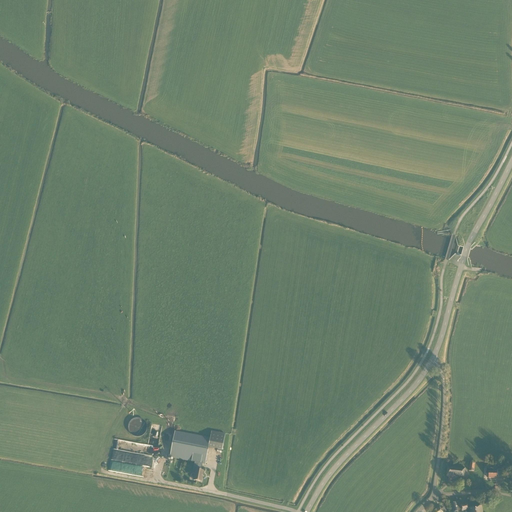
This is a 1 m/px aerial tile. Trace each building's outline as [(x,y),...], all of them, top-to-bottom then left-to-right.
[(144,421),(143,420),(142,419),(140,419),(139,418),(138,418),(136,418),(135,419),(133,419),(132,420),(131,421),(130,422),(129,423),(129,424),(128,426),(128,427),(128,428),(128,430),(129,431),(129,432),(130,434),(131,435),(132,436),(133,436),(135,437),(136,437),(137,437),(139,437),(140,437),(141,437),(143,436),(144,435),(145,434),(146,433),(146,431),(147,430),(147,429),(147,427),(147,426),(146,424),(146,423),(145,422),(144,421)] [(175,432),(172,448),(170,458),(195,463),(193,474),(195,474),(194,481),(202,482),(204,471),(201,471),(203,464),(205,465),(208,448),(222,450),(225,435),(211,432),(210,439),(175,432)] [(138,440),(133,474),(140,475),(145,441),(138,440)] [(452,479),(463,481),(465,468),(453,467),(453,468),(447,467),(446,477),(448,477),(448,480),(452,480),(452,479)] [(488,479),(496,479),(496,472),(494,472),(494,469),(486,469),(486,473),(488,473),(488,479)] [(450,504),(452,511),(455,511),(458,511),(456,502),(450,504)]
